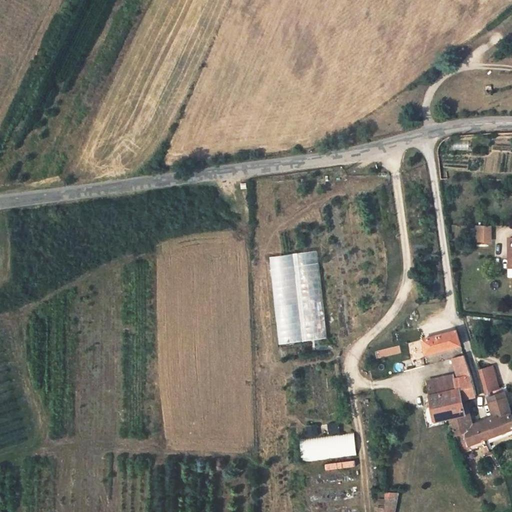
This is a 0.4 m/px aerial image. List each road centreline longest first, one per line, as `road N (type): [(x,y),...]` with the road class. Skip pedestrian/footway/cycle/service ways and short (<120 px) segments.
road 1 (unclassified): [(0,201),(372,151),(427,136)]
road 2 (residential): [(427,136),(453,316),(463,330),(475,400)]
